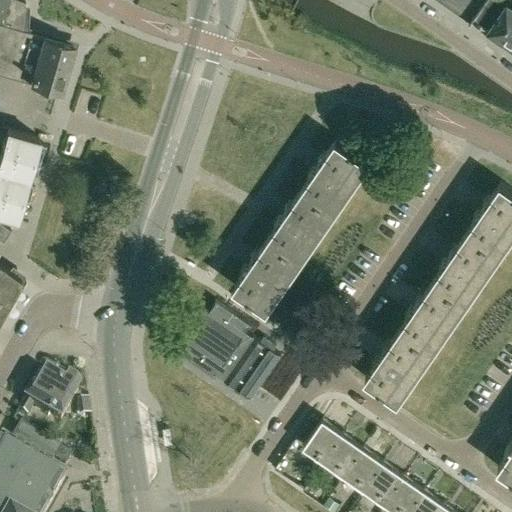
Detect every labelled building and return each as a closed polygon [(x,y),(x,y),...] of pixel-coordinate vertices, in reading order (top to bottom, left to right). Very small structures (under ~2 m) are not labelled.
[(0,0),(0,20),(0,21),(8,0),(0,0)] [(23,27),(25,0),(24,0),(8,0),(0,21),(0,20),(0,71),(59,89),(73,42),(23,27)] [(506,41),(511,32),(511,5),(507,2),(488,29),(506,41)] [(0,148),(0,167),(28,175),(29,171),(36,173),(44,142),(38,140),(39,135),(6,126),(0,148)] [(350,146),(349,147),(336,137),(302,187),(333,209),(367,159),(355,151),(355,150),(350,146)] [(27,179),(28,175),(0,167),(0,210),(17,215),(18,210),(24,212),(33,181),(27,179)] [(467,229),(499,250),(511,231),(511,187),(501,180),(467,229)] [(300,257),(333,209),(302,187),(268,235),(300,257)] [(0,220),(0,238),(3,240),(11,228),(0,220)] [(465,299),(499,250),(467,229),(434,277),(465,299)] [(266,306),(300,257),(268,235),(234,284),(248,294),(247,294),(253,298),(253,297),(266,306)] [(0,308),(20,274),(0,259),(0,308)] [(431,348),(465,299),(434,277),(400,326),(431,348)] [(223,377),(234,385),(232,387),(238,392),(240,389),(251,397),(265,377),(264,376),(263,375),(265,372),(267,373),(268,373),(281,353),(274,348),(277,343),(264,334),(261,339),(253,333),(253,334),(246,330),(250,324),(251,324),(252,323),(216,298),(215,299),(216,300),(208,311),(202,307),(182,335),(187,338),(179,350),(178,349),(177,350),(215,376),(216,375),(215,374),(216,372),(223,377)] [(397,397),(431,348),(400,326),(366,375),(380,385),(379,385),(385,389),(386,389),(397,397)] [(18,411),(26,416),(33,404),(61,420),(79,387),(63,378),(43,367),(25,399),(25,400),(18,411)] [(325,458),(343,430),(323,416),(304,444),(325,458)] [(72,454),(21,425),(10,445),(2,440),(0,444),(0,511),(44,511),(64,477),(49,469),(54,460),(65,467),(72,454)] [(345,472),(364,445),(343,430),(325,458),(345,472)] [(511,444),(498,464),(511,474),(511,444)] [(365,486),(384,459),(364,445),(345,472),(365,486)] [(385,500),(404,473),(388,461),(384,459),(365,486),(385,500)] [(403,511),(406,511),(425,487),(404,473),(385,500),(403,511)] [(437,511),(445,501),(425,487),(406,511),(437,511)] [(329,496),(324,503),(334,510),(339,502),(329,496)] [(460,511),(445,501),(437,511),(460,511)]
